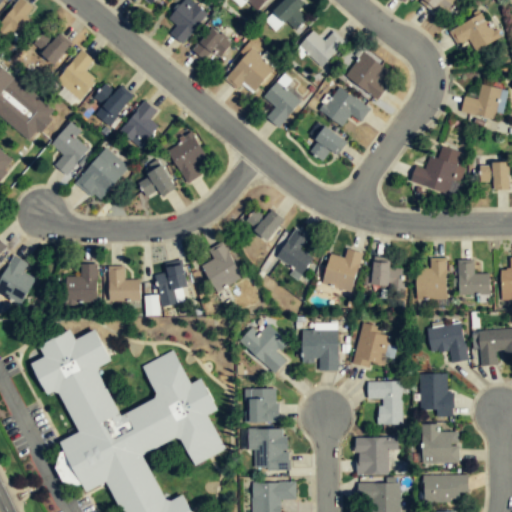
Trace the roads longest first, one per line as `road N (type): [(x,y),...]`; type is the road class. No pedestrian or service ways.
road 1 (residential): [(80,0),(324,202),(395,223),(511,221)]
road 2 (residential): [(354,0),(423,60),(428,86),(344,209)]
road 3 (residential): [(258,153),(182,223),(93,228),(39,216)]
